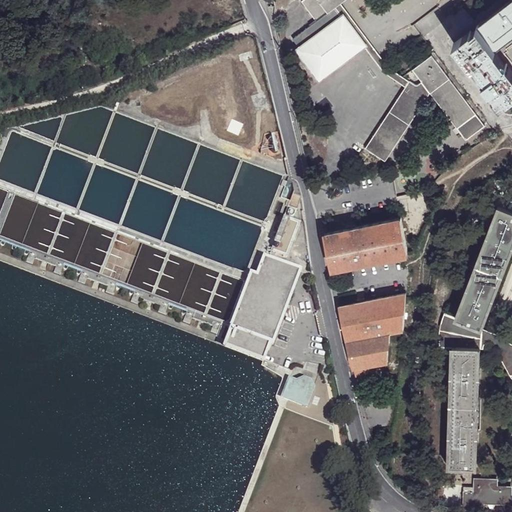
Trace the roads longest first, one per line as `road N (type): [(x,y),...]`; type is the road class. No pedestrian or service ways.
road 1 (residential): [(409,511),(375,479),(359,443),(304,190),(253,7)]
road 2 (track): [(262,23),(95,91),(0,115)]
